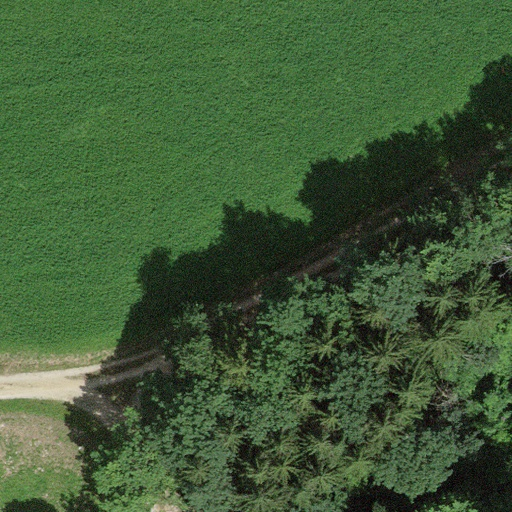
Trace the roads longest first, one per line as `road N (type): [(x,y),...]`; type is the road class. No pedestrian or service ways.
road 1 (track): [(511,163),(116,388),(0,388)]
road 2 (track): [(116,388),(157,511)]
